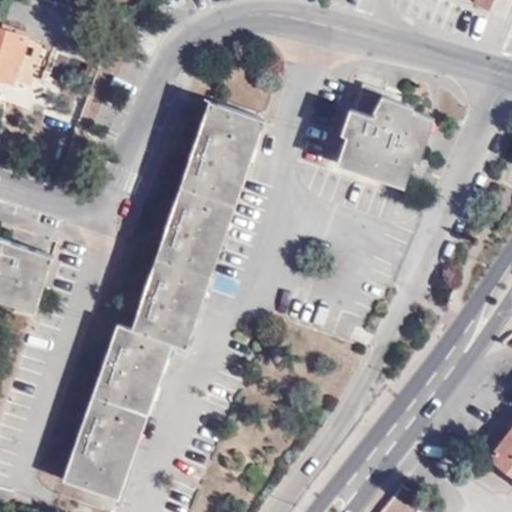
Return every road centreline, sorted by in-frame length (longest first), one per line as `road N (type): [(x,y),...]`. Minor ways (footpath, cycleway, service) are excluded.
road 1 (residential): [(276,511),(378,359),(501,70)]
road 2 (residential): [(361,36),(260,9),(218,15),(159,69),(122,191),(105,202),(80,200),(0,176)]
road 3 (secondary): [(511,248),(315,511)]
road 4 (secondary): [(347,511),(511,295)]
road 5 (residential): [(501,70),(361,36)]
